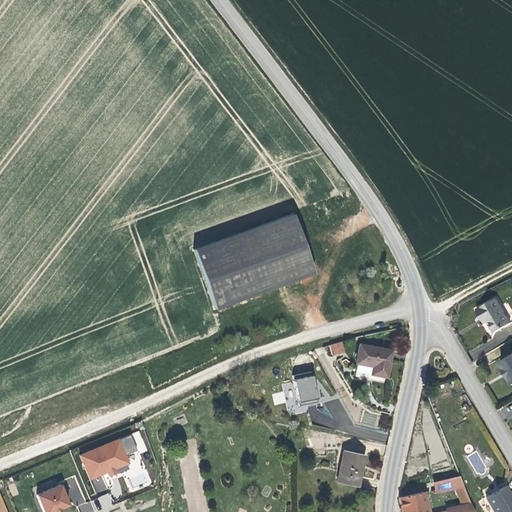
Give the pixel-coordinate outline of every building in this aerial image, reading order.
[(289,219),(193,254),(214,314),(311,276),(289,219)] [(499,298),(478,309),(483,319),(487,318),(495,331),(511,322),(499,298)] [(343,352),(340,343),(329,346),(331,355),(343,352)] [(358,345),(355,368),(366,370),(365,378),(384,381),(389,350),(358,345)] [(511,353),(500,360),(504,367),(501,369),(507,378),(509,376),(511,380),(511,353)] [(430,355),(430,364),(445,360),(436,354),(430,355)] [(316,375),(293,378),(293,382),(283,383),(284,398),(295,397),(296,405),(319,403),(316,375)] [(283,391),(272,394),(274,405),(286,402),(283,391)] [(89,480),(107,472),(114,469),(127,464),(117,440),(79,456),(89,480)] [(343,450),(337,482),(358,486),(364,454),(343,450)] [(463,485),(459,476),(433,482),(435,491),(463,485)] [(60,485),(36,496),(42,511),(52,511),(69,506),(60,485)] [(486,497),(493,511),(511,511),(511,498),(505,486),(486,497)] [(423,492),(399,497),(400,503),(401,511),(427,511),(425,501),(430,500),(429,496),(424,497),(423,492)] [(473,511),(470,503),(460,505),(461,511),(473,511)]
